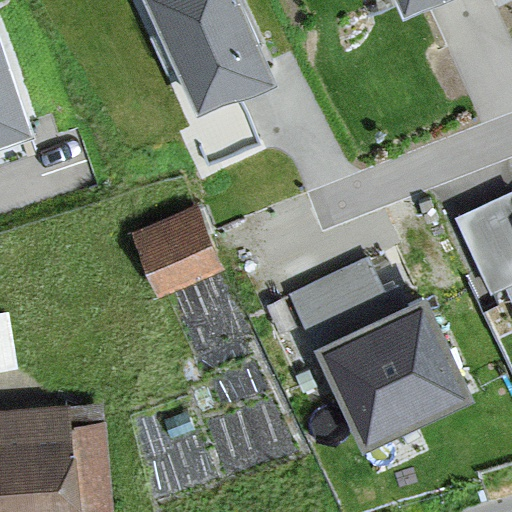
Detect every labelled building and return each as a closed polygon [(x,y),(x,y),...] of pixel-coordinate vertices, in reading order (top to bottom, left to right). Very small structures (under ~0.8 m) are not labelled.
[(241,0),(140,0),(194,119),(278,81),(241,0)] [(394,0),(405,22),(452,0),(394,0)] [(0,35),(0,152),(37,139),(0,35)] [(511,202),(454,229),(489,304),(511,293),(511,202)] [(132,237),(158,294),(220,266),(194,209),(132,237)] [(368,268),(287,306),(353,449),(467,396),(424,303),(392,318),(368,268)] [(66,408),(0,412),(0,511),(110,511),(104,426),(67,429),(66,408)]
